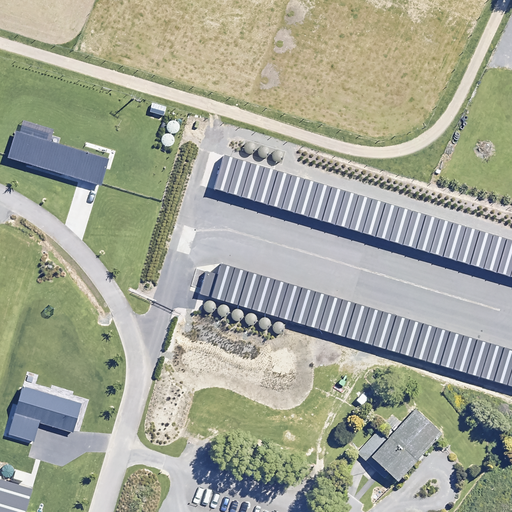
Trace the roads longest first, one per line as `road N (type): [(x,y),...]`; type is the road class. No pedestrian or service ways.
road 1 (track): [(0,46),(373,154),(403,150),(448,121),(505,0)]
road 2 (residential): [(139,378),(129,326),(93,268),(0,195)]
road 3 (residential): [(139,378),(100,511)]
